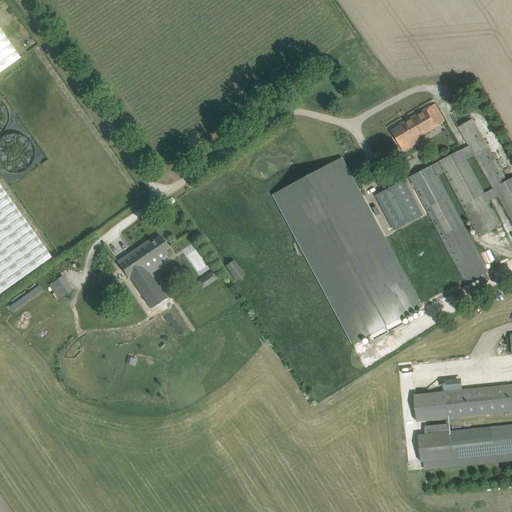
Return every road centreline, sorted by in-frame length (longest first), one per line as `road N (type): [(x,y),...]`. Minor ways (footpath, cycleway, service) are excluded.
road 1 (track): [(159,197),(293,108),(351,123),(421,87),(441,98)]
road 2 (unclassified): [(19,0),(159,197)]
